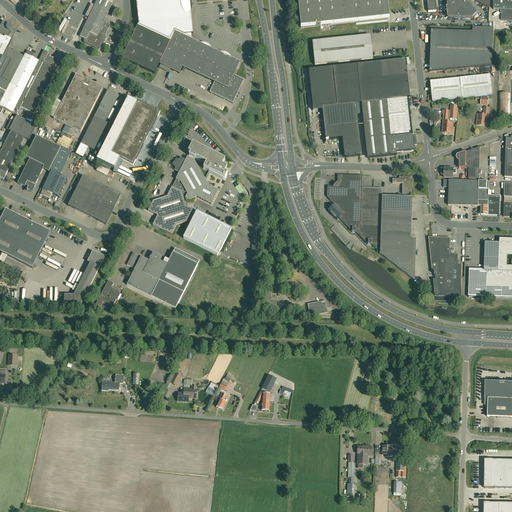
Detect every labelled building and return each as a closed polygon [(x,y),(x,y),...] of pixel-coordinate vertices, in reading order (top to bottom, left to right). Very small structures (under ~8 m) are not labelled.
[(108,29),(110,25),(111,23),(111,22),(105,19),(109,11),(112,4),(104,0),(97,0),(80,37),(84,39),(83,41),(84,43),(99,50),(101,49),(106,38),(105,36),(103,35),(106,28),(108,29)] [(136,0),(139,25),(138,26),(170,41),(175,31),(192,40),(192,39),(191,34),(193,34),(190,6),(191,6),(191,5),(191,4),(191,3),(190,2),(189,0),(136,0)] [(297,0),(301,28),(315,27),(321,26),(320,24),(387,17),(385,4),(388,4),(387,0),(297,0)] [(427,1),(429,12),(436,12),(435,0),(427,1)] [(478,13),(466,0),(446,0),(449,18),(454,18),(472,19),(478,13)] [(473,0),(476,1),(490,9),(490,0),(473,0)] [(511,0),(493,0),(493,9),(502,10),(501,20),(511,20),(511,0)] [(0,28),(0,35),(2,36),(3,35),(5,37),(9,39),(11,33),(12,30),(11,27),(8,26),(9,25),(5,23),(4,24),(3,23),(0,29),(0,28)] [(240,62),(192,40),(175,31),(170,41),(138,26),(137,26),(134,33),(122,59),(154,74),(159,64),(160,65),(179,74),(182,67),(214,82),(210,92),(233,103),(244,80),(234,75),(240,62)] [(493,29),(473,28),(473,32),(432,31),(430,72),(492,65),(493,29)] [(0,62),(7,49),(11,40),(9,39),(5,37),(4,38),(0,35),(0,62)] [(315,66),(373,59),(373,57),(372,52),(370,35),(359,37),(312,42),(315,66)] [(0,104),(0,105),(0,104),(0,107),(17,116),(21,108),(47,55),(48,53),(44,50),(38,61),(32,58),(31,56),(33,53),(27,50),(24,58),(7,49),(0,62),(0,104)] [(47,55),(21,108),(34,115),(57,70),(50,66),(51,64),(52,64),(53,64),(54,64),(54,63),(55,62),(55,61),(55,60),(54,59),(53,59),(47,55)] [(409,98),(405,60),(309,70),(313,108),(322,107),(325,140),(342,138),(344,158),(347,157),(358,156),(362,156),(356,104),(361,103),(368,158),(371,158),(392,156),(397,155),(397,153),(398,152),(409,151),(414,151),(413,144),(416,143),(415,139),(413,140),(409,98)] [(54,119),(80,133),(103,88),(76,75),(54,119)] [(493,95),(491,75),(431,82),(433,102),(493,95)] [(94,117),(81,144),(88,148),(95,151),(108,124),(106,123),(119,96),(108,91),(94,117)] [(499,118),(510,119),(510,94),(499,94),(499,118)] [(489,98),(481,97),(480,105),(488,106),(489,98)] [(128,99),(96,161),(114,170),(119,159),(133,166),(160,112),(138,101),(136,103),(128,99)] [(453,123),(451,123),(448,123),(448,119),(456,119),(458,106),(451,106),(451,112),(443,111),(443,114),(444,114),(442,133),(452,134),(453,123)] [(484,115),(478,114),(477,125),(487,127),(489,108),(485,107),(484,115)] [(0,156),(0,180),(4,182),(23,140),(29,142),(35,127),(16,118),(10,133),(0,156)] [(29,160),(17,183),(25,187),(25,186),(28,188),(27,191),(29,192),(30,192),(31,192),(32,192),(33,192),(33,191),(34,191),(34,189),(36,186),(35,186),(44,167),(50,170),(60,149),(36,137),(26,158),(29,160)] [(172,187),(167,197),(161,199),(154,201),(153,202),(148,211),(150,212),(157,216),(153,225),(162,230),(171,235),(176,225),(191,221),(191,220),(192,221),(183,239),(218,256),(231,229),(196,212),(196,213),(195,212),(195,211),(186,206),(183,197),(187,196),(185,199),(190,201),(196,197),(211,205),(219,191),(209,186),(206,182),(211,173),(224,180),(225,177),(227,174),(224,172),(227,168),(222,165),(225,160),(192,144),(188,152),(190,153),(188,157),(187,157),(176,180),(172,188),(172,187)] [(459,161),(460,161),(459,168),(467,168),(466,172),(469,173),(469,179),(479,179),(480,147),(460,154),(460,155),(459,155),(458,155),(457,156),(457,157),(456,158),(456,159),(457,159),(458,161),(459,161)] [(453,174),(456,174),(456,170),(442,169),(441,175),(444,175),(444,178),(451,178),(451,180),(453,180),(453,178),(453,174)] [(58,197),(67,178),(51,171),(40,194),(50,198),(52,194),(58,197)] [(328,187),(327,197),(329,200),(334,205),(328,211),(330,213),(337,220),(339,218),(352,232),(356,233),(367,245),(368,245),(372,245),(373,246),(375,249),(380,249),(382,196),(382,189),(362,188),(362,178),(362,176),(344,175),(338,175),(337,183),(333,187),(328,187)] [(106,225),(121,195),(83,176),(68,206),(81,213),(106,225)] [(411,194),(412,177),(402,177),(402,179),(392,179),(392,183),(402,184),(402,194),(411,194)] [(448,206),(478,207),(479,181),(444,180),(443,188),(449,188),(448,206)] [(481,216),(488,216),(489,196),(489,190),(487,190),(487,181),(479,181),(478,207),(481,207),(481,216)] [(379,254),(389,262),(404,273),(414,281),(414,279),(415,239),(410,239),(412,197),(401,197),(385,197),(382,196),(380,249),(379,254)] [(500,216),(500,212),(501,196),(489,196),(488,216),(500,216)] [(0,252),(32,268),(51,232),(6,210),(0,220),(0,252)] [(458,264),(458,254),(450,254),(451,238),(429,238),(432,272),(434,272),(434,275),(436,275),(435,280),(433,280),(435,296),(461,297),(462,265),(458,264)] [(511,241),(503,241),(503,244),(486,243),(485,271),(469,270),(468,296),(511,297),(511,241)] [(101,256),(93,252),(87,262),(90,263),(74,295),(64,295),(64,306),(80,307),(105,257),(102,256),(101,256)] [(135,269),(127,285),(176,310),(198,265),(173,253),(169,261),(153,253),(149,261),(133,253),(127,265),(135,269)] [(294,281),(290,280),(286,282),(285,287),(288,291),(292,291),(296,289),(297,285),(294,281)] [(108,281),(96,305),(101,307),(104,302),(113,306),(116,301),(120,293),(111,288),(113,284),(108,281)] [(271,300),(271,293),(265,293),(265,300),(264,300),(263,310),(267,310),(278,310),(278,301),(271,300)] [(309,311),(312,310),(324,308),(326,308),(325,301),(307,305),(309,311)] [(17,356),(9,356),(8,366),(16,366),(17,356)] [(175,367),(172,373),(181,377),(181,376),(178,374),(179,373),(178,373),(179,369),(175,367)] [(181,377),(172,373),(168,381),(176,386),(181,377)] [(118,391),(119,384),(123,384),(123,376),(115,375),(115,383),(102,382),(102,391),(108,392),(108,390),(118,391)] [(268,375),(261,389),(269,392),(275,379),(268,375)] [(225,380),(223,379),(216,394),(219,395),(222,390),(224,391),(230,380),(226,378),(225,380)] [(488,404),(487,417),(511,418),(511,383),(486,382),(485,404),(488,404)] [(211,383),(208,388),(215,392),(218,387),(211,383)] [(185,389),(184,394),(178,393),(177,403),(188,404),(189,398),(196,399),(196,390),(196,386),(192,386),(192,390),(185,389)] [(216,407),(223,410),(227,403),(224,401),(227,395),(223,393),(216,407)] [(275,395),(264,394),(260,393),(255,403),(258,404),(261,398),(263,398),(263,402),(262,402),(262,410),(269,411),(270,401),(274,401),(275,395)] [(379,411),(386,412),(387,403),(390,404),(391,397),(386,397),(385,400),(380,399),(379,411)] [(382,447),(381,455),(386,456),(386,457),(396,458),(397,446),(392,446),(392,445),(387,445),(387,446),(386,446),(386,447),(382,447)] [(357,447),(356,451),(357,451),(357,454),(358,454),(357,465),(357,468),(363,469),(363,465),(367,465),(367,455),(368,455),(368,456),(372,456),(373,452),(372,452),(372,448),(368,447),(368,448),(361,448),(361,447),(357,447)] [(511,460),(485,460),(484,489),(511,489),(511,460)] [(403,463),(396,463),(396,478),(400,478),(400,472),(401,472),(401,478),(406,478),(406,464),(403,464),(403,463)] [(511,511),(511,503),(484,503),(484,511),(511,511)]
